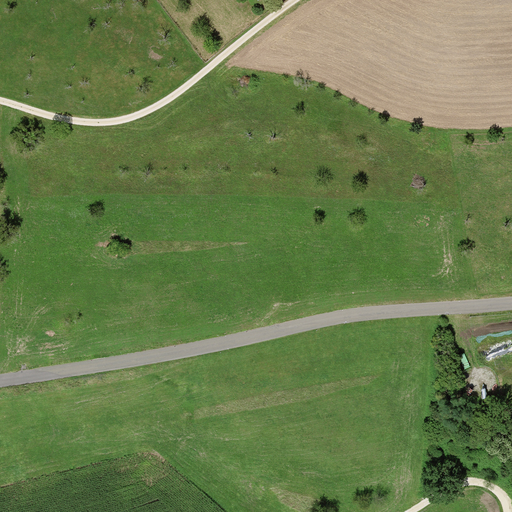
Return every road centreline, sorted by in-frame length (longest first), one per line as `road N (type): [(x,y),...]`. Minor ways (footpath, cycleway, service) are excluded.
road 1 (tertiary): [(511,303),(336,318),(0,382)]
road 2 (track): [(294,0),(179,91),(129,118),(60,120),(0,101)]
road 3 (track): [(506,511),(497,491),(478,483),(440,491),(410,511)]
